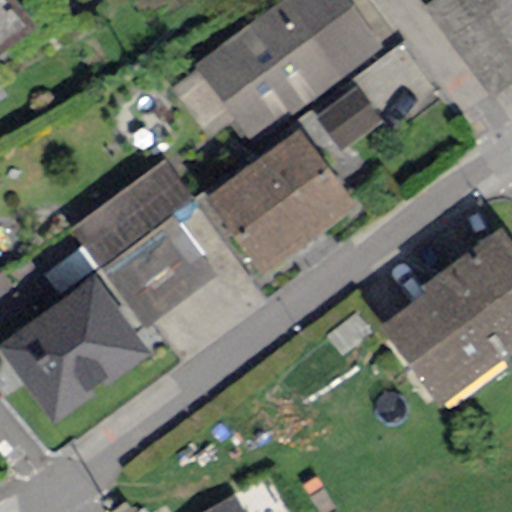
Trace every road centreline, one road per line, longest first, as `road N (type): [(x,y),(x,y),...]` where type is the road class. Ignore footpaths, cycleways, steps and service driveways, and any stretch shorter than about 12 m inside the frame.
road 1 (residential): [(511,157),(54,487)]
road 2 (unclassified): [(511,155),(396,0)]
